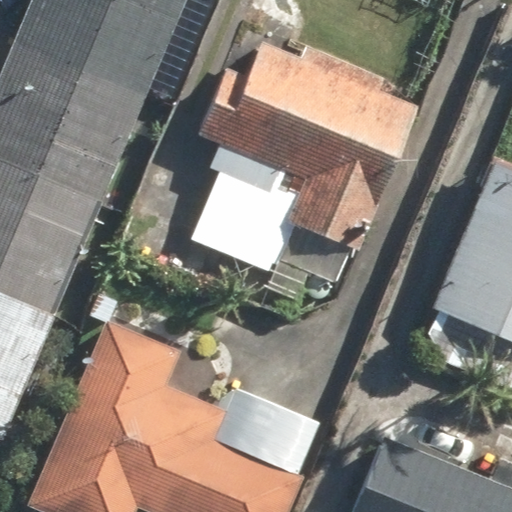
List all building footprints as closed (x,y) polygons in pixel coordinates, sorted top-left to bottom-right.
[(192,0),(34,0),(0,82),(0,432),(9,436),(192,0)] [(257,71),(232,61),(202,130),(311,176),(295,215),(305,219),(289,258),(343,281),(359,243),(368,247),(429,103),(389,86),(394,74),(312,39),(307,51),(272,36),(257,71)] [(511,154),(506,152),(443,305),(511,333),(511,154)] [(186,349),(109,317),(32,505),(49,511),(140,511),(143,506),(158,511),(293,511),(310,472),(220,435),(232,405),(173,381),(186,349)] [(511,511),(511,476),(394,429),(360,511),(511,511)]
